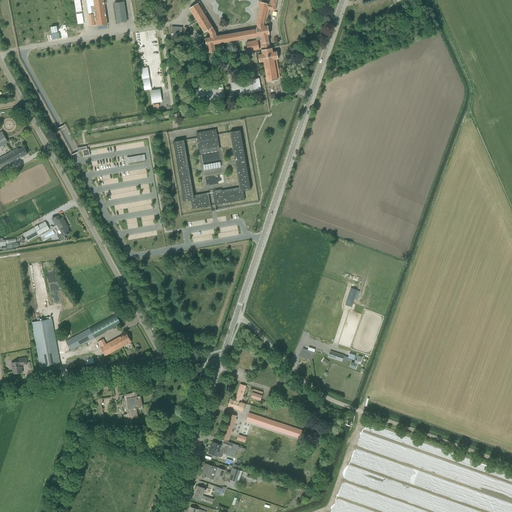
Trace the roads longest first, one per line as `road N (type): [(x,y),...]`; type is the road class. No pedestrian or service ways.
road 1 (unclassified): [(163,355),(0,60)]
road 2 (tertiary): [(236,316),(344,0)]
road 3 (unclassified): [(511,465),(321,398),(236,316)]
road 4 (unclassified): [(0,392),(152,365),(163,355)]
road 5 (tertiary): [(169,511),(220,363)]
